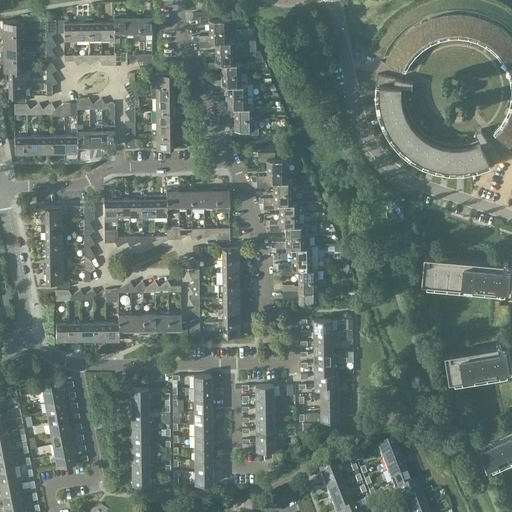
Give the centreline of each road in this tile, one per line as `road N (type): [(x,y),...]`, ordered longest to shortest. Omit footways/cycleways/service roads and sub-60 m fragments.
road 1 (residential): [(511,218),(385,164),(363,126),(330,0)]
road 2 (residential): [(0,189),(77,185),(111,166),(228,159)]
road 3 (residential): [(23,337),(78,366),(229,363)]
road 4 (unknown): [(78,366),(92,469),(55,483),(48,511)]
road 5 (residential): [(228,159),(168,24),(169,0)]
road 6 (residential): [(264,303),(263,257),(228,159)]
road 7 (residential): [(0,189),(23,337)]
road 8 (residential): [(272,468),(229,468),(229,363)]
